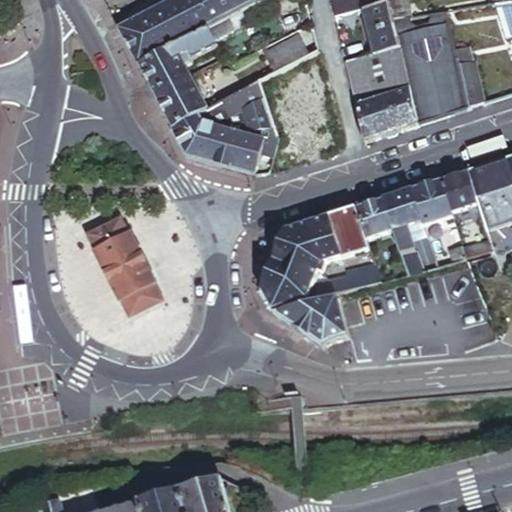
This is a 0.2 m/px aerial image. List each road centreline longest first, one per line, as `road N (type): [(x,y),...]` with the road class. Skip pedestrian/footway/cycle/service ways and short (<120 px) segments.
road 1 (secondary): [(35,150),(28,191),(35,263),(47,319),(64,351),(146,383),(200,367),(217,345)]
road 2 (secondary): [(217,345),(343,384),(511,371)]
road 3 (unknown): [(281,511),(257,481),(232,472),(84,493)]
road 4 (residential): [(359,177),(318,0)]
road 5 (residential): [(511,129),(359,177)]
road 6 (residential): [(359,177),(213,223)]
road 7 (secondary): [(125,134),(107,72),(60,7)]
road 8 (secondary): [(213,223),(125,134)]
road 9 (secondary): [(217,345),(213,223)]
